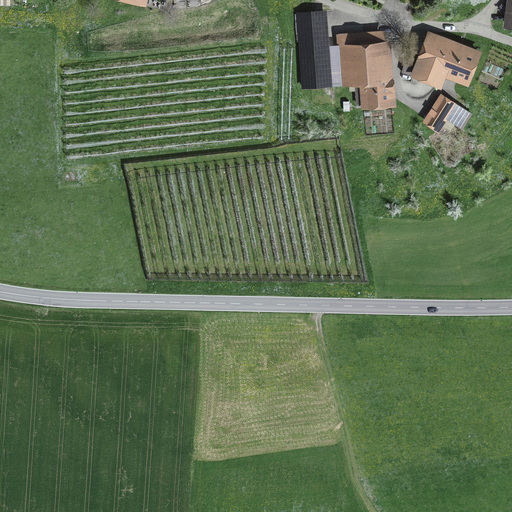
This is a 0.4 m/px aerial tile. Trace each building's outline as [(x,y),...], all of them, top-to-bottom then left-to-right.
[(330,83),(345,82),(342,45),(327,46),(327,50),(322,51),(319,11),(299,13),(304,85),(330,83)] [(465,78),(476,50),(464,45),(463,49),(427,35),(415,66),(405,63),(402,71),(413,75),(413,73),(440,84),(446,70),(465,78)] [(364,44),(342,45),(345,82),(356,82),(358,103),(389,101),(386,55),(365,57),(364,44)] [(462,127),(471,113),(452,100),(450,103),(442,98),(437,107),(435,106),(426,119),(440,128),(447,117),(462,127)] [(65,181),(76,181),(76,172),(64,172),(65,181)]
